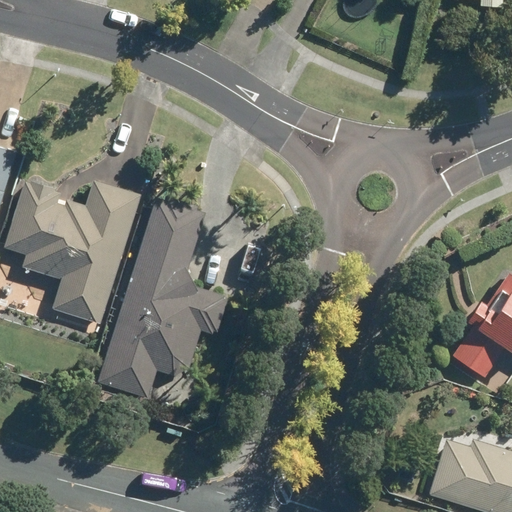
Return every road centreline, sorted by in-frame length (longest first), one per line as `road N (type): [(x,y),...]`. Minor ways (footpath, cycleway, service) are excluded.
road 1 (residential): [(239,511),(334,243),(333,201)]
road 2 (residential): [(412,216),(375,282),(323,511)]
road 3 (residential): [(249,102),(115,33),(38,18)]
road 4 (residential): [(0,459),(190,511)]
road 5 (residential): [(249,102),(376,143)]
road 6 (residential): [(333,201),(249,102)]
